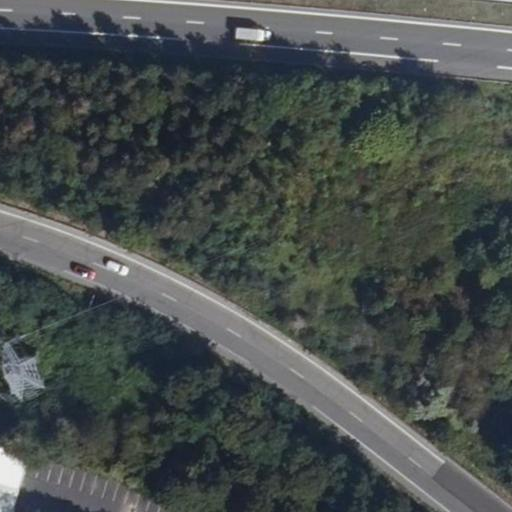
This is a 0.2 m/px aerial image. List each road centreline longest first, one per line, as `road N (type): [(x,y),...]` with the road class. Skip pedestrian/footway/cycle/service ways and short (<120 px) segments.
road 1 (motorway): [(0,234),(141,285),(285,362),(480,511)]
road 2 (trunk): [(0,15),(511,53)]
